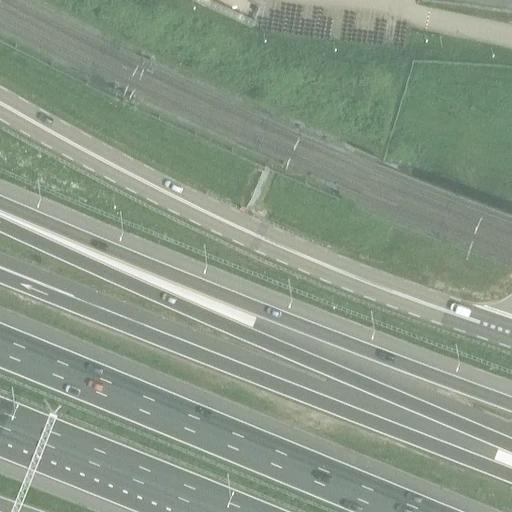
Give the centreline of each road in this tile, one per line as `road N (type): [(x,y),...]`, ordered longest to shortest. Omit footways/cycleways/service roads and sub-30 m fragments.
road 1 (secondary): [(511,334),(269,243),(0,102)]
road 2 (motorway): [(511,444),(0,218)]
road 3 (motorway): [(511,476),(0,274)]
road 4 (motorway): [(511,405),(0,208)]
road 5 (motorway): [(398,511),(0,350)]
road 6 (motorway): [(0,423),(219,511)]
